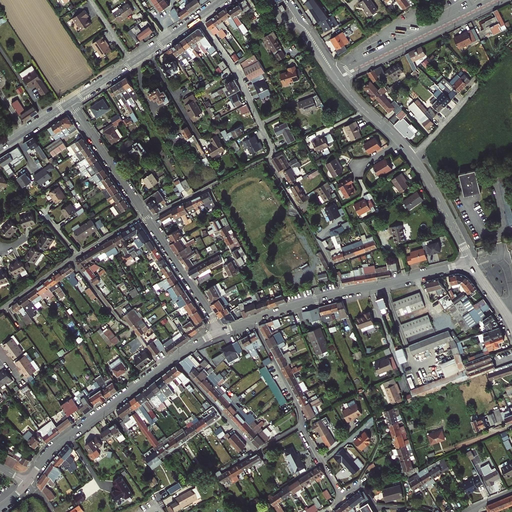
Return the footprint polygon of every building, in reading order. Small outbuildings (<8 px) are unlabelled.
[(161,0),(160,1),(155,4),(160,12),(170,5),(166,0),(161,0)] [(181,0),(179,1),(184,9),(178,13),(180,16),(182,19),(192,12),(183,0),(181,0)] [(183,0),(192,12),(197,8),(194,3),(195,3),(192,0),(183,0)] [(310,10),(318,5),(314,0),(307,0),(305,2),(310,10)] [(377,8),(371,0),(360,0),(358,2),(357,2),(363,9),(362,10),(367,16),(377,8)] [(398,0),(404,9),(410,5),(414,2),(412,0),(398,0)] [(234,17),(233,17),(244,34),(256,27),(250,18),(242,23),(238,16),(245,11),(247,9),(242,2),(240,3),(230,10),(234,17)] [(119,5),(113,9),(115,13),(114,13),(119,21),(134,11),(129,3),(121,8),(119,5)] [(320,22),(326,17),(318,5),(310,10),(319,22),(320,22)] [(236,27),(238,26),(227,8),(217,15),(222,22),(223,21),(229,17),(234,25),(236,27)] [(481,33),(483,37),(492,32),(494,36),(502,32),(500,28),(505,26),(497,8),(494,10),(497,18),(494,20),(494,19),(486,23),(483,25),(485,30),(481,33)] [(85,10),(73,18),(81,30),(91,23),(86,17),(88,15),(85,10)] [(265,21),(259,11),(255,14),(261,24),(265,21)] [(320,22),(322,26),(326,31),(337,24),(334,20),(330,14),(326,17),(320,22)] [(220,30),(223,28),(225,27),(226,26),(223,21),(222,22),(217,15),(212,18),(220,30)] [(227,34),(223,28),(220,30),(212,18),(206,22),(219,41),(221,39),(216,33),(218,31),(223,38),(224,36),(227,34)] [(128,31),(137,43),(155,30),(151,25),(136,35),(132,29),(128,31)] [(349,27),(343,31),(346,35),(352,31),(349,27)] [(201,28),(199,28),(194,31),(210,52),(211,54),(217,50),(201,28)] [(464,32),(465,33),(455,38),(459,47),(476,39),(471,29),(464,32)] [(206,55),(210,52),(194,31),(192,33),(191,34),(202,50),(206,55)] [(342,31),(331,38),(336,47),(347,40),(342,31)] [(272,32),(265,36),(267,40),(265,41),(269,46),(270,45),(279,59),(284,56),(279,48),(280,47),(275,38),(276,38),(272,32)] [(200,51),(202,50),(191,34),(186,37),(190,43),(193,41),(200,51)] [(107,43),(103,36),(92,44),(101,57),(111,50),(106,44),(107,43)] [(196,57),(199,55),(190,43),(186,37),(181,41),(188,51),(191,55),(194,53),(196,57)] [(185,53),(188,51),(181,41),(176,44),(183,54),(187,60),(189,59),(185,53)] [(172,47),(178,58),(183,54),(176,44),(172,47)] [(340,53),(347,49),(344,44),(337,49),(340,53)] [(422,46),(409,53),(413,61),(425,55),(426,55),(422,46)] [(245,56),(240,59),(239,60),(241,63),(254,54),(252,51),(245,56)] [(413,61),(409,53),(406,54),(414,71),(416,69),(417,68),(413,61)] [(259,61),(257,58),(257,59),(255,55),(244,63),(246,67),(244,69),(250,80),(252,79),(262,73),(265,71),(259,61)] [(166,63),(162,66),(168,76),(173,73),(172,72),(178,68),(176,65),(177,64),(176,62),(175,63),(173,61),(169,63),(169,62),(167,64),(166,63)] [(224,61),(218,64),(222,69),(228,66),(224,61)] [(423,64),(428,70),(432,66),(427,61),(423,64)] [(376,79),(377,80),(387,75),(389,79),(400,74),(396,65),(379,73),(377,69),(370,72),(376,79)] [(29,87),(34,84),(35,83),(38,86),(36,87),(41,95),(48,90),(34,69),(29,73),(26,69),(20,74),(22,78),(29,87)] [(290,73),(281,74),(282,87),(289,86),(289,84),(299,83),(297,69),(290,70),(290,73)] [(376,79),(370,72),(363,76),(372,84),(376,79)] [(262,73),(252,79),(259,93),(268,88),(264,79),(265,78),(262,73)] [(471,80),(464,73),(461,76),(459,74),(450,83),(459,92),(471,80)] [(225,87),(210,95),(212,98),(238,84),(233,75),(222,81),(225,87)] [(128,90),(129,92),(137,105),(139,104),(137,99),(136,100),(131,91),(135,89),(128,76),(125,78),(122,80),(128,90)] [(126,94),(129,92),(128,90),(122,80),(117,83),(132,108),(135,107),(130,98),(129,99),(126,94)] [(459,92),(450,83),(448,81),(444,85),(446,87),(443,91),(445,93),(452,100),(459,92)] [(113,96),(116,94),(126,112),(129,110),(136,122),(139,120),(132,108),(117,83),(112,87),(114,91),(111,93),(113,96)] [(365,90),(363,92),(373,100),(374,99),(376,101),(381,96),(382,95),(378,91),(377,93),(369,86),(368,87),(367,86),(364,90),(365,90)] [(160,88),(149,94),(153,99),(155,97),(156,100),(159,98),(161,103),(165,100),(166,103),(171,100),(165,91),(162,92),(160,88)] [(438,99),(445,106),(452,100),(445,93),(443,91),(442,90),(436,97),(438,99)] [(236,92),(229,96),(235,107),(242,103),(240,99),(241,99),(240,97),(239,97),(236,92)] [(197,100),(194,94),(185,99),(187,104),(186,105),(191,112),(189,113),(192,118),(203,112),(196,101),(197,100)] [(323,104),(317,94),(312,97),(299,102),(303,113),(317,107),(323,104)] [(398,104),(394,108),(381,96),(376,101),(390,113),(392,110),(397,114),(402,108),(398,104)] [(430,102),(440,111),(445,106),(438,99),(436,97),(430,102)] [(104,99),(92,107),(98,117),(111,109),(104,99)] [(418,99),(415,102),(424,112),(427,110),(418,99)] [(12,103),(24,121),(28,119),(38,112),(33,105),(26,109),(24,106),(22,107),(20,105),(19,103),(18,104),(16,101),(12,103)] [(434,123),(430,119),(424,112),(415,102),(414,102),(411,104),(422,117),(421,118),(424,121),(422,122),(428,128),(434,123)] [(247,104),(240,108),(244,115),(251,111),(247,104)] [(215,116),(210,106),(207,108),(215,121),(221,117),(219,114),(215,116)] [(430,107),(427,110),(433,117),(436,115),(430,107)] [(405,119),(409,115),(402,108),(397,114),(396,115),(401,120),(395,126),(406,138),(408,136),(411,140),(416,134),(410,128),(412,126),(405,119)] [(430,119),(433,117),(427,110),(424,112),(430,119)] [(112,119),(114,122),(121,117),(119,114),(112,119)] [(67,115),(62,118),(71,132),(78,128),(69,116),(67,115)] [(121,117),(114,122),(116,125),(124,121),(121,117)] [(71,132),(62,118),(57,122),(65,134),(66,136),(71,132)] [(346,134),(347,134),(350,140),(359,136),(357,131),(358,130),(357,128),(358,127),(354,121),(343,127),(346,134)] [(65,134),(57,122),(48,127),(54,135),(54,134),(57,133),(58,134),(55,136),(58,140),(61,137),(65,134)] [(288,122),(275,128),(279,135),(284,132),(289,143),(296,139),(288,122)] [(187,126),(180,129),(185,138),(191,134),(187,126)] [(223,128),(220,130),(221,131),(227,141),(244,132),(241,126),(227,133),(225,131),(223,128)] [(114,127),(106,132),(114,142),(124,136),(118,128),(116,130),(114,127)] [(197,140),(194,134),(192,136),(203,154),(205,153),(197,140)] [(215,144),(209,148),(214,157),(226,149),(218,134),(211,138),(215,144)] [(255,136),(243,141),(247,149),(248,148),(251,154),(263,148),(260,142),(258,143),(255,136)] [(315,139),(311,141),(317,152),(328,146),(323,136),(315,140),(315,139)] [(68,148),(61,137),(58,140),(50,145),(46,148),(49,153),(53,151),(56,156),(68,148)] [(89,144),(84,137),(79,140),(72,145),(77,152),(89,144)] [(363,144),(368,153),(375,149),(376,150),(380,147),(374,137),(363,144)] [(134,139),(125,145),(130,154),(137,149),(138,151),(139,149),(144,157),(149,153),(140,140),(136,143),(134,139)] [(235,140),(230,144),(233,149),(239,146),(235,140)] [(33,149),(28,141),(24,143),(30,151),(33,149)] [(89,144),(77,152),(77,153),(79,156),(83,154),(84,153),(87,157),(94,152),(89,144)] [(12,167),(10,163),(24,155),(20,147),(1,157),(7,169),(12,167)] [(280,170),(290,164),(282,151),(272,158),(280,170)] [(94,152),(87,157),(86,158),(82,160),(81,162),(82,163),(84,162),(87,167),(99,160),(94,152)] [(292,166),(284,169),(287,180),(291,179),(292,183),(296,181),(294,173),(301,171),(299,166),(300,166),(298,157),(290,160),(292,166)] [(338,157),(328,163),(335,176),(345,170),(339,161),(340,160),(338,157)] [(99,160),(87,167),(85,169),(88,173),(90,172),(93,176),(105,168),(99,160)] [(381,165),(374,169),(379,178),(393,171),(386,160),(380,163),(381,165)] [(54,176),(51,171),(57,167),(52,162),(35,174),(42,184),(54,176)] [(93,176),(98,183),(110,175),(109,174),(105,168),(93,176)] [(317,169),(308,174),(310,178),(319,173),(317,169)] [(20,175),(26,186),(35,181),(29,170),(20,175)] [(476,170),(459,174),(465,196),(481,192),(476,170)] [(159,181),(153,172),(144,179),(150,187),(159,181)] [(403,173),(392,180),(400,193),(409,187),(406,183),(404,178),(405,177),(403,173)] [(110,175),(98,183),(103,191),(115,183),(110,175)] [(351,177),(338,184),(346,198),(356,192),(353,186),(351,186),(350,184),(351,183),(353,182),(351,177)] [(181,182),(185,189),(186,191),(191,188),(189,183),(186,179),(181,182)] [(299,181),(292,183),(297,197),(305,195),(299,181)] [(180,192),(185,189),(181,182),(176,184),(180,190),(180,192)] [(115,183),(103,191),(108,198),(120,190),(115,183)] [(284,189),(282,185),(280,187),(288,199),(289,197),(288,195),(284,189)] [(59,186),(50,192),(57,203),(66,196),(59,186)] [(320,189),(318,190),(321,195),(320,195),(319,196),(318,196),(319,198),(320,198),(324,203),(325,202),(327,201),(320,189)] [(120,190),(108,198),(113,206),(125,198),(120,190)] [(410,210),(424,199),(416,190),(403,201),(410,210)] [(213,205),(215,209),(217,208),(209,192),(201,195),(205,202),(205,204),(209,202),(211,206),(213,205)] [(144,200),(151,209),(165,199),(167,197),(165,194),(160,198),(158,195),(153,199),(151,195),(144,200)] [(365,199),(354,205),(360,215),(371,209),(372,212),(376,210),(367,194),(363,196),(365,199)] [(192,200),(196,208),(197,210),(200,208),(198,205),(205,202),(201,195),(192,200)] [(125,198),(113,206),(111,207),(117,215),(130,206),(125,198)] [(165,199),(151,209),(154,214),(165,207),(164,204),(167,202),(165,199)] [(184,203),(192,221),(194,220),(190,211),(196,208),(192,200),(184,203)] [(288,213),(302,217),(295,206),(293,204),(291,200),(288,213)] [(332,218),(341,215),(337,202),(328,205),(332,218)] [(71,203),(61,210),(67,218),(77,212),(71,203)] [(178,206),(182,215),(186,224),(192,221),(184,203),(178,206)] [(174,214),(162,221),(164,223),(175,217),(177,220),(180,228),(184,226),(179,217),(182,215),(178,206),(172,209),(174,214)] [(174,214),(172,209),(160,216),(162,221),(174,214)] [(21,216),(25,226),(37,222),(33,212),(21,216)] [(210,222),(216,231),(223,227),(218,217),(210,222)] [(11,218),(1,227),(8,235),(18,226),(11,218)] [(92,220),(91,218),(73,230),(79,238),(86,233),(87,235),(97,228),(92,220)] [(99,229),(104,225),(100,219),(95,223),(99,229)] [(122,233),(126,240),(134,235),(137,233),(136,232),(143,228),(139,222),(122,233)] [(229,231),(233,229),(232,227),(230,223),(223,227),(216,231),(217,233),(220,230),(225,238),(230,235),(229,231)] [(401,224),(389,227),(390,234),(393,234),(395,243),(405,241),(403,234),(401,224)] [(341,227),(330,232),(332,237),(337,235),(339,234),(343,232),(341,227)] [(150,239),(143,228),(136,232),(137,233),(144,243),(150,239)] [(167,235),(173,243),(182,237),(177,229),(167,235)] [(54,237),(45,231),(38,242),(47,248),(54,237)] [(230,248),(232,251),(242,245),(235,232),(230,235),(225,238),(230,248)] [(126,240),(122,233),(112,239),(116,245),(121,242),(125,247),(126,246),(128,245),(126,241),(125,240),(126,240)] [(356,255),(352,244),(343,247),(339,234),(337,235),(345,259),(356,255)] [(332,237),(337,249),(331,251),(335,262),(345,259),(337,235),(332,237)] [(170,244),(176,253),(190,245),(202,239),(201,236),(188,243),(184,237),(182,237),(173,243),(170,244)] [(376,248),(377,250),(381,249),(379,244),(374,236),(363,240),(367,251),(376,248)] [(144,243),(144,244),(150,252),(151,251),(156,247),(150,239),(144,243)] [(105,251),(106,252),(109,257),(111,256),(114,254),(115,256),(119,253),(115,246),(111,240),(102,245),(105,251)] [(367,251),(363,240),(352,244),(356,255),(367,251)] [(426,252),(442,250),(440,240),(425,242),(426,252)] [(130,251),(135,248),(136,248),(132,242),(128,245),(126,246),(128,251),(130,250),(130,251)] [(105,251),(102,245),(90,252),(93,258),(105,251)] [(178,256),(181,260),(194,251),(190,245),(176,253),(178,256)] [(240,252),(245,250),(243,248),(242,245),(232,251),(240,265),(246,262),(240,252)] [(45,253),(36,247),(28,257),(37,263),(45,253)] [(156,247),(151,251),(156,260),(162,256),(159,251),(156,247)] [(141,258),(135,248),(130,251),(130,250),(128,251),(123,254),(124,255),(123,256),(128,265),(141,258)] [(411,254),(407,255),(409,262),(427,258),(424,249),(411,252),(411,254)] [(181,260),(186,268),(197,262),(196,260),(193,262),(189,258),(195,254),(198,258),(202,256),(199,252),(198,253),(196,250),(194,251),(181,260)] [(321,251),(317,254),(326,270),(330,268),(321,251)] [(93,258),(90,252),(85,255),(88,261),(90,260),(93,258)] [(219,254),(206,261),(210,268),(223,261),(219,254)] [(88,261),(85,255),(76,260),(81,266),(86,262),(88,261)] [(162,256),(156,260),(162,269),(168,265),(162,256)] [(394,258),(385,260),(389,269),(390,272),(396,271),(394,258)] [(15,274),(27,268),(22,259),(10,265),(15,274)] [(227,262),(225,264),(231,275),(241,270),(239,267),(236,268),(231,260),(227,262)] [(212,271),(210,268),(206,261),(198,266),(203,275),(209,272),(212,271)] [(81,266),(84,271),(90,267),(86,262),(81,266)] [(93,268),(97,265),(95,263),(90,267),(84,271),(91,279),(96,276),(93,271),(95,270),(93,268)] [(370,269),(363,270),(364,274),(366,274),(367,282),(378,279),(375,263),(373,264),(374,272),(371,272),(370,269)] [(389,269),(379,271),(377,263),(375,263),(378,279),(383,278),(392,277),(390,274),(390,272),(389,269)] [(75,270),(71,264),(62,270),(67,276),(74,285),(78,282),(74,276),(76,274),(74,271),(75,270)] [(168,265),(162,269),(165,274),(162,275),(164,279),(174,273),(168,265)] [(198,266),(188,271),(191,275),(193,278),(198,275),(200,277),(203,275),(198,266)] [(104,269),(98,274),(100,277),(106,272),(105,270),(104,269)] [(354,274),(356,283),(367,282),(366,274),(364,274),(363,270),(363,269),(359,269),(359,271),(353,272),(354,274)] [(0,283),(10,280),(7,270),(0,271),(0,283)] [(62,270),(53,276),(61,286),(64,284),(61,280),(67,276),(62,270)] [(341,270),(337,272),(342,281),(345,285),(356,283),(354,274),(353,272),(343,274),(341,270)] [(209,272),(203,275),(200,277),(197,278),(200,283),(212,277),(209,272)] [(174,273),(164,279),(162,281),(167,290),(169,289),(179,282),(174,273)] [(318,274),(319,281),(327,279),(326,273),(318,274)] [(459,273),(450,275),(452,284),(461,283),(460,279),(463,281),(467,277),(466,276),(459,273)] [(53,276),(45,282),(51,291),(56,287),(68,303),(71,301),(61,286),(53,276)] [(460,279),(461,283),(459,289),(462,293),(464,296),(467,295),(477,288),(469,279),(467,277),(463,281),(460,279)] [(426,281),(428,291),(442,288),(446,294),(448,293),(438,278),(426,281)] [(42,284),(36,288),(42,295),(44,298),(49,295),(51,298),(54,295),(51,291),(45,282),(42,284)] [(177,297),(178,296),(186,291),(179,282),(169,289),(172,295),(171,295),(174,299),(177,297)] [(208,293),(213,300),(231,290),(237,287),(236,283),(224,290),(219,282),(206,289),(206,290),(206,291),(207,293),(208,293)] [(98,295),(90,286),(86,289),(93,298),(98,295)] [(135,296),(141,292),(137,287),(131,291),(135,296)] [(36,288),(28,294),(29,297),(32,300),(33,302),(42,295),(36,288)] [(231,290),(213,300),(214,302),(211,304),(217,312),(226,305),(228,303),(224,297),(232,292),(231,290)] [(186,291),(178,296),(184,305),(192,301),(186,291)] [(244,317),(261,311),(256,295),(254,291),(251,293),(252,297),(243,300),(239,302),(239,304),(244,317)] [(259,293),(256,295),(261,311),(270,308),(267,298),(262,300),(259,293)] [(283,293),(275,296),(278,305),(287,302),(284,295),(283,293)] [(448,293),(439,300),(445,309),(448,307),(455,303),(451,297),(449,294),(448,293)] [(456,297),(454,295),(451,297),(455,303),(464,296),(462,293),(456,297)] [(28,294),(20,300),(24,306),(32,300),(29,297),(28,294)] [(461,311),(463,314),(465,317),(467,320),(469,324),(471,327),(477,322),(474,318),(490,307),(487,303),(477,310),(474,306),(467,295),(464,296),(455,303),(457,306),(459,308),(461,311)] [(278,305),(275,296),(267,298),(270,308),(278,305)] [(377,298),(382,312),(387,311),(386,306),(388,305),(384,296),(377,298)] [(484,299),(474,306),(477,310),(487,303),(484,299)] [(20,300),(9,308),(14,314),(20,309),(24,316),(23,317),(28,324),(34,320),(29,313),(25,308),(24,306),(20,300)] [(186,314),(189,312),(196,308),(192,301),(184,305),(175,311),(177,313),(182,311),(184,314),(186,314)] [(343,301),(337,302),(341,315),(341,316),(343,315),(346,314),(348,314),(347,313),(347,312),(346,308),(343,301)] [(341,315),(337,302),(330,304),(332,312),(335,311),(336,316),(341,315)] [(226,305),(217,312),(221,318),(226,314),(227,315),(231,313),(230,310),(226,305)] [(125,316),(132,325),(132,326),(142,319),(143,318),(136,309),(135,307),(134,308),(131,311),(125,316)] [(198,310),(191,315),(197,324),(203,320),(204,319),(201,314),(198,310)] [(368,325),(373,323),(369,311),(364,313),(364,315),(356,318),(361,332),(370,329),(368,325)] [(226,314),(221,318),(224,322),(226,323),(236,320),(231,313),(227,315),(226,314)] [(483,325),(487,331),(500,327),(491,314),(483,320),(485,324),(483,325)] [(179,329),(180,331),(188,342),(192,338),(191,336),(183,326),(177,317),(173,320),(175,324),(179,329)] [(272,320),(259,326),(265,338),(273,334),(272,332),(269,326),(274,323),(276,327),(281,325),(279,318),(272,320)] [(132,326),(140,336),(145,332),(149,329),(146,325),(142,328),(139,324),(143,321),(142,319),(132,326)] [(205,324),(203,320),(197,324),(194,326),(198,331),(205,326),(205,324)] [(198,331),(194,326),(192,327),(191,324),(190,322),(189,322),(183,326),(191,336),(198,331)] [(104,332),(108,336),(113,332),(109,327),(104,332)] [(315,329),(325,351),(330,349),(322,327),(315,329)] [(484,336),(485,339),(502,333),(500,327),(487,331),(489,334),(484,336)] [(101,328),(98,330),(113,349),(116,346),(111,340),(108,336),(104,332),(101,328)] [(325,351),(315,329),(309,332),(318,354),(325,351)] [(188,342),(180,331),(177,333),(177,334),(179,336),(173,340),(179,348),(188,342)] [(256,331),(248,335),(254,346),(259,343),(260,345),(263,344),(261,340),(256,331)] [(273,334),(265,338),(271,348),(278,344),(280,343),(285,341),(279,331),(278,331),(273,334)] [(150,338),(145,332),(140,336),(147,346),(153,341),(154,340),(156,339),(159,337),(156,333),(150,338)] [(502,333),(485,339),(488,345),(489,350),(486,351),(475,355),(476,359),(490,353),(493,352),(492,349),(501,346),(499,341),(505,340),(502,333)] [(248,335),(242,338),(249,350),(249,351),(251,355),(255,353),(256,356),(259,354),(254,346),(248,335)] [(8,351),(20,343),(15,336),(6,342),(8,346),(6,348),(8,351)] [(117,336),(111,340),(116,346),(121,342),(117,336)] [(179,348),(173,340),(172,338),(164,344),(165,346),(167,348),(171,354),(179,348)] [(249,350),(242,338),(239,340),(245,352),(249,350)] [(160,351),(153,341),(147,346),(153,354),(154,355),(160,351)] [(11,355),(13,353),(16,357),(25,351),(20,343),(8,351),(11,355)] [(278,344),(271,348),(276,358),(284,354),(278,344)] [(396,350),(401,363),(408,360),(403,347),(398,349),(396,350)] [(146,350),(134,359),(141,368),(153,360),(146,350)] [(285,354),(284,354),(276,358),(281,368),(289,364),(286,357),(290,355),(291,354),(289,351),(285,354)] [(469,378),(486,371),(493,369),(496,367),(491,354),(490,353),(476,359),(475,359),(464,363),(469,378)] [(27,354),(18,360),(21,364),(19,365),(21,369),(32,361),(27,354)] [(181,361),(190,372),(197,366),(200,363),(191,354),(181,361)] [(373,362),(377,374),(397,366),(393,354),(373,362)] [(118,376),(119,376),(120,376),(121,375),(121,374),(125,372),(126,372),(127,371),(127,370),(128,369),(120,357),(110,365),(118,376)] [(37,368),(32,361),(21,369),(23,372),(25,370),(28,375),(37,368)] [(176,364),(172,368),(182,382),(188,377),(176,364)] [(289,364),(281,368),(286,377),(300,370),(304,368),(303,366),(298,368),(298,369),(295,370),(294,367),(292,368),(289,364)] [(500,366),(503,376),(511,373),(511,371),(510,366),(508,367),(507,364),(500,366)] [(190,372),(196,378),(205,368),(203,366),(200,369),(197,366),(190,372)] [(496,367),(493,369),(494,371),(488,373),(490,380),(503,376),(500,366),(496,367)] [(196,378),(200,383),(208,376),(215,369),(213,367),(208,371),(206,368),(205,368),(196,378)] [(167,371),(178,385),(182,382),(172,368),(167,371)] [(14,380),(6,369),(0,373),(0,374),(6,383),(9,380),(10,382),(14,380)] [(301,373),(300,370),(286,377),(291,387),(299,383),(295,376),(298,375),(301,373)] [(180,387),(178,385),(167,371),(163,375),(168,383),(174,391),(179,397),(181,395),(180,393),(182,391),(180,387)] [(99,385),(107,398),(112,394),(102,376),(100,372),(97,374),(102,384),(99,385)] [(112,394),(118,390),(109,372),(102,376),(112,394)] [(156,380),(165,393),(169,390),(166,385),(168,383),(163,375),(156,380)] [(86,396),(90,403),(94,400),(96,403),(101,399),(102,401),(107,398),(99,385),(95,378),(92,380),(94,382),(95,382),(98,387),(89,394),(86,389),(82,391),(86,396)] [(226,392),(227,390),(222,384),(226,380),(223,378),(218,383),(226,392)] [(156,380),(150,385),(157,394),(159,393),(164,400),(168,397),(166,394),(165,393),(156,380)] [(168,392),(170,395),(174,391),(168,383),(166,385),(169,390),(165,393),(166,394),(168,392)] [(226,392),(218,383),(209,392),(216,401),(226,392)] [(297,397),(304,393),(299,383),(291,387),(297,397)] [(157,394),(150,385),(144,389),(151,399),(159,409),(160,407),(159,405),(163,402),(157,394)] [(149,400),(151,399),(144,389),(137,395),(151,415),(153,418),(156,416),(151,409),(154,407),(149,400)] [(218,402),(224,409),(237,397),(238,396),(235,393),(230,397),(226,392),(216,401),(218,402)] [(304,393),(297,397),(302,406),(310,402),(304,393)] [(151,415),(137,395),(130,400),(135,408),(137,411),(142,417),(145,415),(148,418),(151,415)] [(80,403),(78,405),(79,407),(84,414),(93,407),(90,403),(86,396),(79,401),(80,403)] [(237,397),(224,409),(232,418),(238,412),(241,410),(243,408),(241,407),(240,408),(236,404),(240,400),(237,397)] [(310,402),(302,406),(308,419),(316,415),(312,406),(321,402),(318,397),(315,400),(311,401),(310,402)] [(79,407),(78,405),(73,398),(62,406),(68,415),(79,407)] [(207,408),(212,404),(208,399),(203,404),(207,408)] [(128,413),(132,411),(135,408),(130,400),(117,410),(124,420),(120,423),(128,433),(132,430),(130,427),(137,422),(154,446),(160,443),(142,417),(137,411),(134,414),(131,416),(130,415),(129,416),(128,413)] [(357,404),(342,411),(347,422),(354,419),(354,418),(362,415),(357,404)] [(213,405),(209,408),(212,412),(204,418),(209,425),(221,417),(219,413),(217,414),(213,409),(215,408),(213,405)] [(398,406),(384,410),(387,418),(396,415),(394,411),(399,409),(398,406)] [(492,423),(504,419),(501,412),(499,409),(498,409),(493,411),(493,409),(488,411),(492,423)] [(504,411),(501,412),(504,419),(506,419),(508,424),(511,422),(511,416),(509,410),(504,412),(504,411)] [(244,418),(238,412),(232,418),(240,426),(252,415),(250,412),(246,416),(244,418)] [(396,415),(387,418),(389,424),(398,421),(401,420),(399,414),(396,415)] [(192,415),(185,420),(187,424),(192,420),(194,419),(192,415)] [(240,426),(243,429),(249,424),(250,424),(256,419),(252,415),(240,426)] [(69,416),(56,426),(61,432),(74,422),(69,416)] [(472,421),(476,430),(477,429),(478,430),(480,429),(480,428),(486,426),(483,417),(472,421)] [(209,425),(204,418),(199,421),(194,424),(199,431),(209,425)] [(187,424),(189,428),(185,431),(190,438),(199,431),(194,424),(192,420),(187,424)] [(398,421),(389,424),(393,436),(406,432),(406,429),(404,429),(403,426),(400,427),(398,421)] [(243,429),(247,434),(253,428),(250,424),(249,424),(243,429)] [(40,425),(37,428),(39,430),(48,442),(50,441),(61,432),(56,426),(46,433),(40,425)] [(101,434),(105,439),(114,433),(110,427),(101,434)] [(221,427),(215,431),(220,438),(226,434),(221,427)] [(180,445),(190,438),(185,431),(183,428),(176,433),(175,432),(172,434),(175,438),(180,445)] [(247,434),(252,439),(258,434),(253,428),(247,434)] [(272,434),(267,429),(262,431),(268,438),(272,434)] [(373,438),(364,429),(353,442),(362,450),(373,438)] [(442,430),(429,435),(432,444),(445,439),(442,430)] [(31,433),(26,438),(35,448),(42,441),(41,441),(43,438),(38,431),(34,436),(31,433)] [(262,431),(258,434),(252,439),(259,447),(260,447),(269,439),(268,438),(262,431)] [(505,440),(511,438),(508,432),(508,431),(503,433),(505,440)] [(241,452),(249,445),(236,432),(229,439),(241,452)] [(407,434),(406,432),(393,436),(397,448),(406,445),(404,439),(407,438),(406,434),(407,434)] [(91,453),(94,459),(103,454),(100,448),(106,444),(101,435),(87,444),(92,452),(91,453)] [(173,439),(172,436),(169,438),(167,439),(166,438),(163,440),(170,451),(180,445),(175,438),(173,439)] [(154,446),(153,447),(155,449),(156,451),(160,458),(170,451),(163,440),(160,443),(154,446)] [(408,451),(406,445),(397,448),(401,459),(410,456),(411,456),(414,455),(415,455),(413,450),(408,451)] [(285,450),(296,471),(298,470),(298,471),(300,470),(300,469),(305,466),(300,457),(298,458),(292,446),(285,450)] [(353,474),(363,464),(357,458),(353,461),(342,449),(336,454),(334,457),(339,463),(341,461),(353,474)] [(7,453),(17,459),(21,461),(29,465),(32,459),(16,450),(14,454),(9,451),(8,453),(6,452),(5,452),(7,453)] [(160,458),(156,451),(146,457),(150,465),(160,458)] [(263,459),(259,452),(249,458),(254,465),(263,459)] [(7,453),(2,461),(13,467),(17,459),(7,453)] [(59,453),(52,462),(58,467),(61,464),(65,467),(66,465),(71,472),(74,470),(70,465),(71,463),(59,453)] [(415,457),(414,455),(411,456),(410,456),(401,459),(407,477),(415,472),(411,460),(414,459),(413,458),(415,457)] [(240,464),(244,470),(254,465),(249,458),(240,464)] [(446,461),(429,470),(433,477),(450,467),(448,464),(446,461)] [(511,461),(500,468),(505,477),(511,473),(511,461)] [(240,473),(244,470),(240,464),(233,468),(235,471),(238,470),(240,473)] [(320,465),(310,472),(315,479),(325,473),(320,465)] [(229,470),(233,477),(238,474),(240,473),(238,470),(235,471),(233,468),(229,470)] [(233,477),(229,470),(224,473),(222,469),(216,473),(223,483),(233,477)] [(420,473),(418,474),(424,483),(433,477),(429,470),(423,474),(421,471),(419,472),(420,473)] [(500,478),(496,470),(484,476),(489,486),(493,484),(492,482),(500,478)] [(366,475),(369,479),(375,475),(373,471),(366,475)] [(305,486),(315,479),(310,472),(300,478),(305,486)] [(424,483),(418,474),(408,480),(414,489),(424,483)] [(53,479),(52,476),(48,481),(56,487),(57,483),(56,483),(53,479)] [(121,476),(114,481),(117,487),(116,490),(127,485),(121,476)] [(463,483),(468,492),(474,489),(474,490),(478,488),(477,486),(483,483),(479,477),(474,480),(473,478),(463,483)] [(292,482),(289,484),(294,493),(305,486),(300,478),(292,483),(292,482)] [(443,494),(436,483),(433,485),(439,496),(443,494)] [(294,493),(289,484),(283,488),(284,489),(279,492),(284,499),(294,493)] [(133,494),(127,485),(116,490),(112,493),(115,497),(114,497),(115,499),(116,499),(117,501),(125,496),(127,498),(133,494)] [(168,492),(170,495),(181,489),(179,485),(168,492)] [(385,498),(403,494),(401,485),(383,489),(385,498)] [(169,507),(171,511),(176,511),(196,500),(191,490),(173,500),(175,504),(169,507)] [(327,490),(323,492),(328,500),(331,497),(327,490)] [(348,500),(352,506),(364,496),(365,499),(362,501),(363,503),(365,502),(366,504),(368,502),(366,499),(368,497),(364,491),(364,490),(361,490),(348,500)] [(80,503),(87,498),(83,492),(76,497),(80,503)] [(274,495),(272,493),(271,493),(267,495),(274,506),(278,511),(282,511),(285,511),(279,502),(284,499),(279,492),(274,495)] [(489,511),(496,511),(496,510),(511,503),(511,495),(488,505),(487,507),(489,511)] [(313,500),(315,503),(316,504),(319,509),(322,507),(319,500),(317,497),(313,500)] [(352,506),(348,500),(343,504),(348,511),(356,511),(355,510),(352,506)] [(368,502),(366,504),(361,507),(363,511),(374,511),(369,502),(368,502)]
